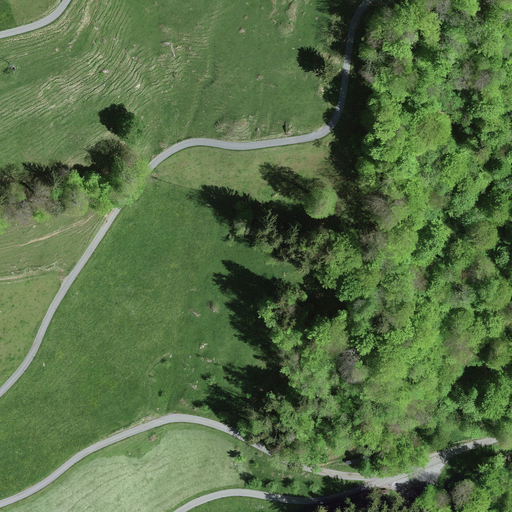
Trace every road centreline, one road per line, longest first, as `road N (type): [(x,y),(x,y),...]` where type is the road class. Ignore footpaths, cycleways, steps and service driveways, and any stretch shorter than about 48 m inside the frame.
road 1 (residential): [(0,393),(23,370),(54,304),(131,185),(158,158),(191,142),(312,138),(335,119),(354,19),(367,0)]
road 2 (residential): [(388,478),(327,473),(212,424),(171,418),(82,453),(0,504)]
road 3 (residential): [(511,437),(388,478)]
